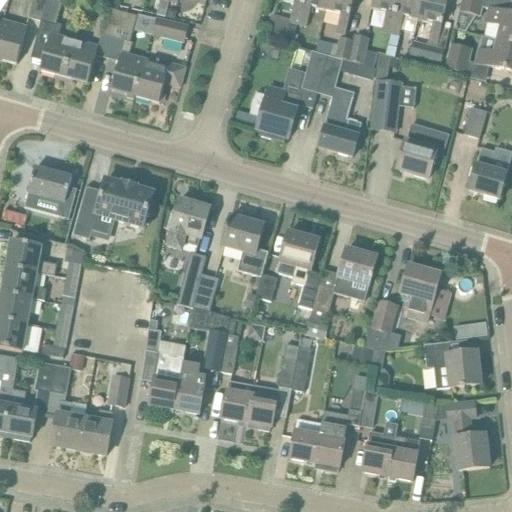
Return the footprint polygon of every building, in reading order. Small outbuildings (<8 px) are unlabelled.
[(32,0),(27,20),(41,23),(47,0),(32,0)] [(47,0),(41,23),(45,24),(53,27),(54,25),(60,0),(47,0)] [(105,0),(104,7),(118,11),(120,0),(105,0)] [(121,0),(119,7),(128,10),(130,0),(121,0)] [(279,0),(279,1),(294,5),(289,24),(298,26),(303,0),(279,0)] [(303,0),(298,26),(308,28),(312,9),(326,13),(328,0),(303,0)] [(328,0),(326,13),(341,16),(338,28),(336,36),(345,38),(352,5),(353,0),(328,0)] [(373,0),(371,11),(387,15),(382,34),(390,36),(398,0),(373,0)] [(398,0),(390,36),(399,38),(403,19),(418,23),(423,0),(398,0)] [(423,0),(418,23),(433,26),(429,45),(437,47),(445,14),(448,0),(423,0)] [(462,0),(455,31),(466,34),(476,17),(479,18),(481,12),(482,9),(484,0),(462,0)] [(160,2),(157,17),(165,19),(168,10),(169,3),(160,2)] [(107,10),(100,36),(113,40),(120,13),(107,10)] [(168,10),(165,19),(174,21),(175,15),(173,11),(168,10)] [(511,16),(489,11),(486,24),(502,27),(498,42),(511,45),(511,16)] [(120,13),(113,40),(124,43),(130,44),(137,18),(120,13)] [(151,36),(165,40),(184,44),(188,29),(188,28),(169,23),(155,20),(151,36)] [(3,23),(0,32),(0,61),(17,66),(27,29),(3,23)] [(42,63),(40,73),(56,77),(64,79),(74,42),(59,38),(62,27),(54,25),(53,27),(45,24),(40,43),(47,45),(45,53),(42,63)] [(74,42),(64,79),(71,81),(88,86),(93,66),(95,57),(98,58),(107,61),(113,40),(100,36),(97,48),(74,42)] [(390,36),(385,57),(395,59),(397,50),(400,39),(390,36)] [(354,44),(350,64),(359,67),(363,68),(367,52),(369,41),(355,38),(354,44)] [(113,40),(107,61),(119,64),(116,73),(111,92),(128,97),(134,99),(144,62),(127,57),(130,44),(124,43),(113,40)] [(340,47),(337,61),(344,63),(350,64),(354,44),(341,41),(340,47)] [(480,52),(477,66),(503,72),(511,74),(511,45),(498,42),(495,56),(480,52)] [(414,43),(410,57),(441,66),(444,52),(428,47),(414,43)] [(452,47),(447,72),(467,77),(470,64),(473,52),(452,47)] [(298,106),(298,107),(312,111),(317,95),(327,58),(315,55),(313,54),(310,63),(306,76),(302,91),(303,91),(301,99),(298,106)] [(327,58),(317,95),(333,100),(328,116),(319,150),(353,159),(358,140),(359,136),(358,136),(361,126),(347,122),(355,95),(336,90),(341,74),(341,72),(344,63),(337,61),(330,59),(327,58)] [(144,62),(134,99),(159,105),(164,85),(180,89),(186,70),(168,65),(167,68),(150,63),(144,62)] [(341,72),(341,74),(355,78),(359,67),(350,64),(344,63),(341,72)] [(379,84),(374,131),(394,134),(397,109),(400,89),(400,87),(385,85),(379,84)] [(256,95),(250,116),(260,119),(257,132),(260,133),(259,138),(271,142),(273,137),(276,138),(283,139),(285,140),(288,141),(297,112),(298,107),(298,106),(301,99),(269,90),(267,98),(256,95)] [(472,111),(464,137),(479,142),(487,115),(472,111)] [(406,143),(397,172),(428,181),(435,156),(442,158),(448,138),(411,127),(407,143),(406,143)] [(474,173),(469,193),(499,202),(511,157),(511,154),(494,150),(493,155),(482,152),(478,167),(476,166),(474,173)] [(28,195),(25,209),(69,221),(77,192),(69,190),(70,187),(72,180),(58,176),(48,174),(35,170),(28,195)] [(87,189),(72,238),(89,242),(92,233),(107,237),(112,221),(144,230),(145,226),(148,227),(152,214),(148,213),(153,195),(136,191),(137,189),(134,188),(131,189),(127,188),(126,186),(123,185),(122,187),(105,182),(102,193),(87,189)] [(169,213),(164,229),(172,232),(168,248),(182,252),(184,244),(197,248),(200,240),(201,240),(204,231),(210,211),(179,202),(175,215),(169,213)] [(227,232),(222,248),(243,254),(237,273),(261,279),(268,255),(257,252),(263,228),(231,218),(228,227),(226,227),(225,232),(227,232)] [(280,262),(277,276),(293,280),(291,285),(305,288),(299,309),(312,312),(320,282),(307,279),(309,271),(311,271),(314,263),(319,243),(288,235),(280,262)] [(11,243),(6,269),(37,275),(55,278),(57,268),(57,267),(39,263),(42,249),(31,247),(11,243)] [(309,322),(305,336),(325,341),(329,327),(323,326),(325,316),(328,317),(334,296),(348,300),(364,304),(368,289),(371,280),(373,281),(374,277),(372,277),(377,259),(347,251),(340,277),(323,272),(320,283),(320,282),(312,312),(310,322),(309,322)] [(191,254),(176,306),(192,310),(201,276),(206,259),(191,254)] [(65,258),(63,269),(68,270),(66,281),(79,283),(83,262),(82,262),(65,258)] [(403,287),(400,295),(409,298),(403,318),(408,320),(428,325),(441,277),(408,268),(403,287)] [(6,269),(1,295),(32,301),(45,303),(47,292),(34,289),(37,275),(6,269)] [(201,276),(192,310),(193,310),(209,315),(219,281),(201,276)] [(256,298),(256,299),(271,303),(272,300),(277,281),(262,277),(261,279),(256,298)] [(66,281),(61,305),(75,307),(79,283),(66,281)] [(1,295),(0,302),(0,322),(27,327),(32,301),(1,295)] [(250,296),(245,309),(252,311),(253,311),(256,299),(256,298),(250,296)] [(369,329),(364,350),(373,351),(374,350),(378,351),(386,350),(390,337),(389,336),(397,308),(379,303),(373,330),(369,329)] [(61,305),(56,332),(69,335),(75,307),(61,305)] [(0,322),(0,349),(11,351),(22,353),(23,351),(27,328),(27,327),(0,322)] [(147,344),(145,361),(146,361),(157,362),(158,362),(159,355),(161,343),(162,333),(157,333),(158,323),(150,322),(147,344)] [(264,342),(269,330),(255,324),(250,335),(264,342)] [(477,325),(466,326),(468,339),(479,337),(477,325)] [(43,346),(42,356),(64,360),(65,351),(66,351),(69,335),(56,332),(53,348),(43,346)] [(211,343),(206,371),(220,373),(227,336),(215,333),(213,343),(211,343)] [(227,336),(220,373),(233,376),(238,348),(236,348),(238,339),(228,336),(227,336)] [(299,349),(291,392),(303,394),(311,351),(313,341),(301,339),(299,349)] [(431,347),(425,348),(427,371),(433,370),(436,390),(436,391),(451,390),(465,388),(480,387),(477,354),(452,357),(451,345),(431,347)] [(286,347),(278,389),(291,392),(299,349),(286,347)] [(355,349),(352,361),(371,364),(373,352),(355,349)] [(371,367),(370,370),(378,373),(382,374),(383,371),(386,354),(385,354),(386,350),(378,351),(374,350),(373,351),(373,352),(371,367)] [(72,356),(69,370),(71,370),(70,372),(82,374),(83,369),(85,358),(72,356)] [(0,357),(0,384),(2,385),(1,390),(13,392),(18,361),(0,357)] [(153,387),(149,407),(151,407),(150,411),(163,413),(163,410),(174,412),(175,412),(184,365),(184,360),(174,358),(168,369),(157,366),(154,380),(153,385),(153,387)] [(38,364),(33,392),(51,396),(56,368),(38,364)] [(184,365),(175,412),(199,416),(203,397),(204,389),(206,378),(199,377),(201,368),(184,365)] [(114,378),(109,407),(125,410),(129,381),(131,367),(121,366),(119,379),(114,378)] [(56,368),(51,396),(65,398),(70,372),(71,370),(69,370),(56,368)] [(226,401),(222,421),(247,425),(251,408),(254,389),(229,384),(226,401)] [(251,408),(247,425),(258,427),(257,432),(269,434),(270,429),(272,430),(274,418),(279,393),(254,389),(251,408)] [(0,433),(4,435),(9,407),(10,407),(13,392),(1,390),(0,393),(0,433)] [(348,420),(347,426),(359,428),(362,412),(365,394),(353,391),(348,420)] [(9,407),(4,435),(14,437),(14,440),(30,444),(31,440),(32,440),(36,420),(36,418),(37,413),(35,412),(23,410),(26,394),(13,392),(10,407),(9,407)] [(362,412),(359,428),(371,430),(376,406),(378,395),(366,393),(365,394),(362,412)] [(55,428),(51,448),(78,453),(84,421),(87,407),(72,404),(72,405),(60,403),(58,416),(57,416),(56,422),(55,428)] [(438,407),(436,423),(448,421),(449,422),(454,422),(456,440),(455,440),(456,453),(459,473),(489,469),(489,468),(488,468),(485,439),(486,439),(486,437),(472,439),(470,420),(476,420),(474,404),(454,406),(447,407),(447,406),(438,407)] [(425,405),(419,439),(432,441),(436,423),(438,407),(425,405)] [(84,421),(78,453),(106,458),(112,426),(111,426),(113,415),(100,413),(98,424),(84,421)] [(322,426),(315,465),(325,467),(324,472),(338,474),(339,470),(340,470),(345,443),(344,443),(347,426),(348,420),(324,415),(322,426)] [(295,434),(290,461),(315,465),(322,426),(297,422),(295,434)] [(366,455),(362,474),(387,479),(397,427),(386,425),(384,436),(370,434),(368,446),(366,455)] [(397,427),(387,479),(412,484),(416,464),(418,456),(420,443),(396,439),(398,427),(397,427)]
